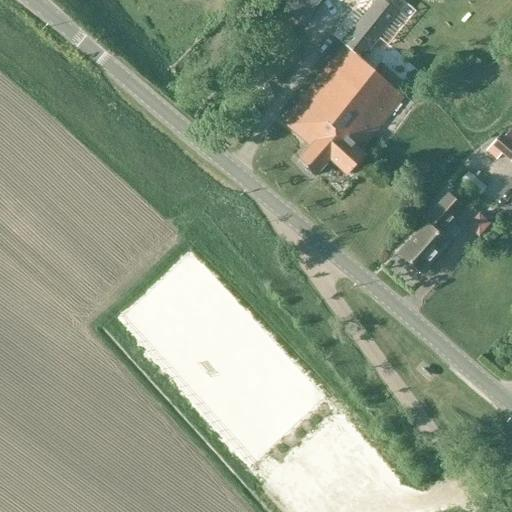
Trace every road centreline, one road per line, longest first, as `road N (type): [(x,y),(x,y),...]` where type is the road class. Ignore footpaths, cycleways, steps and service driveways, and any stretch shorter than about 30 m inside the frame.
road 1 (tertiary): [(302,228),(31,0)]
road 2 (unclassified): [(486,511),(324,288),(302,228)]
road 3 (tertiary): [(511,407),(302,228)]
